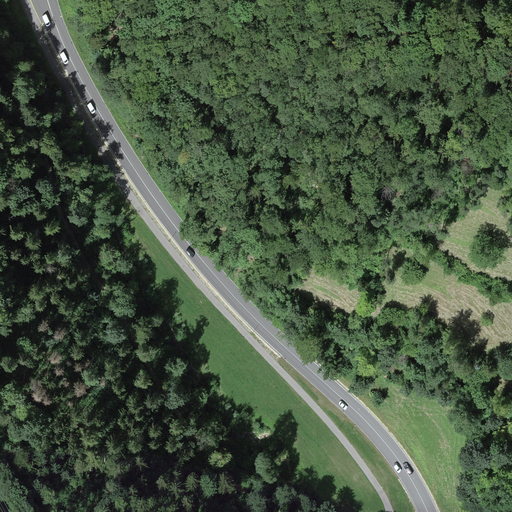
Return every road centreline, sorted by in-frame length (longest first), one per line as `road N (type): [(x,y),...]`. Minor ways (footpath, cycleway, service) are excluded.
road 1 (primary): [(44,0),(99,116),(169,223),(224,288),(374,431),(428,511)]
road 2 (track): [(391,511),(350,451),(157,236),(57,77),(24,0)]
road 3 (track): [(270,511),(223,467),(137,346),(0,82)]
